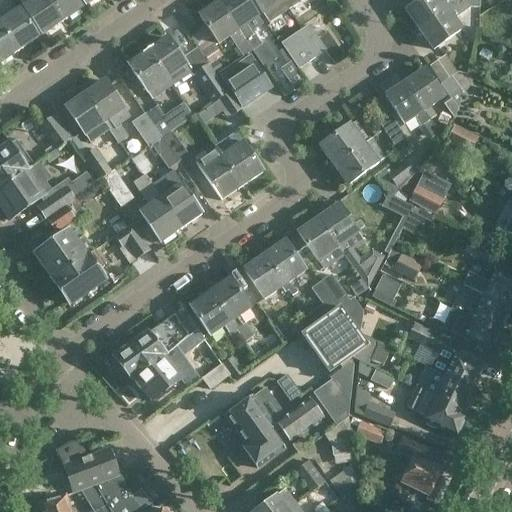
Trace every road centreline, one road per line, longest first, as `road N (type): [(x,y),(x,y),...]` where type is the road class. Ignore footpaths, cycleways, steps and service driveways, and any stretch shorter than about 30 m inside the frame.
road 1 (residential): [(61,353),(303,184),(263,128),(378,46),(358,16)]
road 2 (residential): [(155,0),(0,104)]
road 3 (residential): [(120,421),(80,375),(60,396),(60,419),(77,434),(101,435)]
